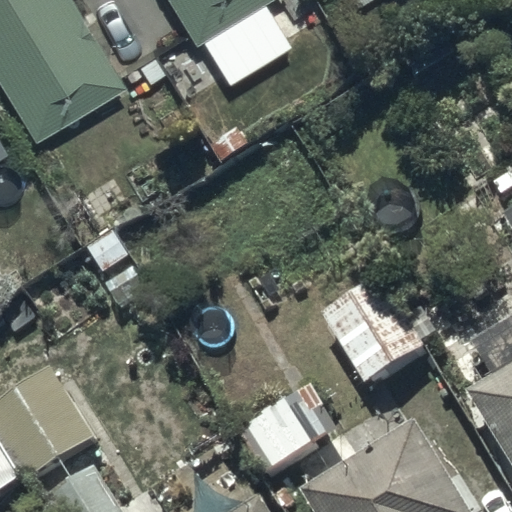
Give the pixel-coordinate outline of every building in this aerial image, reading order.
[(70,0),(0,0),(0,78),(36,135),(122,81),(70,0)] [(162,0),(186,39),(195,34),(221,78),(282,41),(257,0),(162,0)] [(511,216),(502,223),(511,238),(511,216)] [(386,285),(325,321),(364,386),(424,350),(386,285)] [(511,334),(498,344),(511,366),(511,369),(465,399),(511,473),(511,334)] [(0,399),(0,474),(9,492),(92,441),(48,370),(0,399)] [(291,400),(236,429),(265,484),(320,455),(291,400)] [(465,511),(414,429),(301,498),(310,511),(465,511)] [(124,511),(96,466),(38,502),(43,511),(124,511)] [(0,497),(9,492),(0,474),(0,497)]
